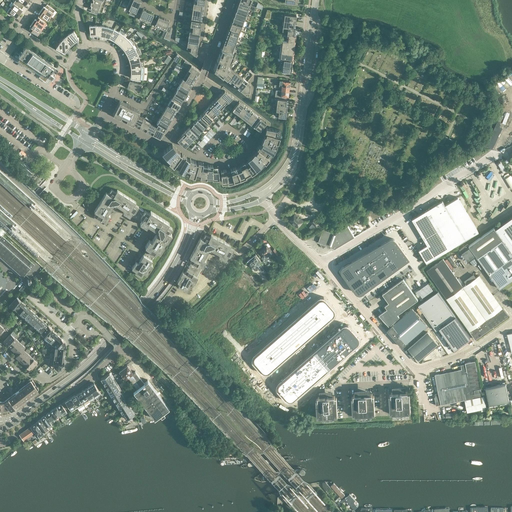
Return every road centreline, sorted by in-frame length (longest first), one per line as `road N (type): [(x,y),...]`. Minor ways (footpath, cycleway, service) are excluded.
road 1 (secondary): [(0,423),(75,375),(153,296),(195,215)]
road 2 (unclassified): [(320,261),(495,152)]
road 3 (secondary): [(282,175),(298,142),(315,0)]
road 4 (residential): [(168,136),(203,77),(232,0)]
road 5 (unclassified): [(419,370),(320,261)]
road 6 (residential): [(197,157),(223,162),(248,152),(253,144),(227,125),(198,156)]
